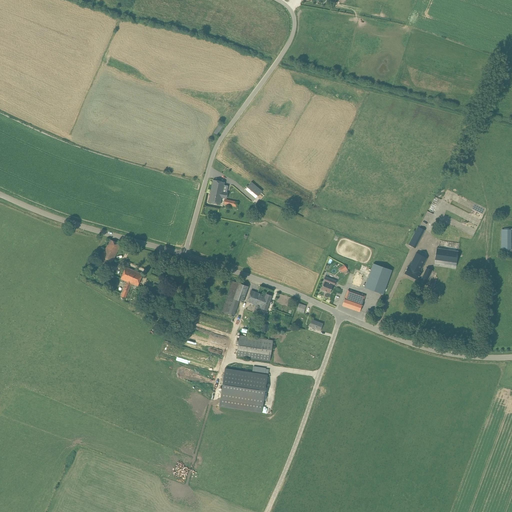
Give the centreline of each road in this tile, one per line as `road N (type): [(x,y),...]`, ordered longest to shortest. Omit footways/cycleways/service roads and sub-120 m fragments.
road 1 (unclassified): [(184,254),(214,151),(291,35),(291,15),(275,0)]
road 2 (track): [(275,63),(511,126)]
road 3 (unclassified): [(265,511),(340,314)]
road 4 (track): [(279,57),(86,0)]
road 5 (unclassified): [(184,254),(57,219),(0,194)]
road 6 (unclassified): [(511,355),(425,347),(340,314)]
road 7 (unclassified): [(340,314),(184,254)]
road 8 (track): [(441,200),(499,61)]
